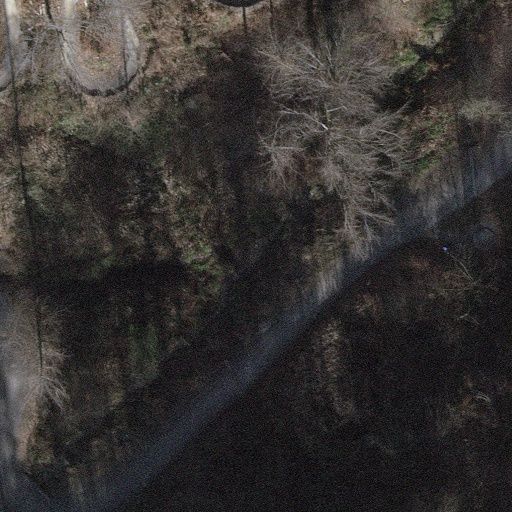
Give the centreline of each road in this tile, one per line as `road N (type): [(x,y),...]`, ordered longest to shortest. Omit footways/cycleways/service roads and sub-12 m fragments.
road 1 (track): [(511,154),(408,217),(323,284),(277,337),(86,511)]
road 2 (track): [(31,511),(6,481),(18,378),(0,318)]
